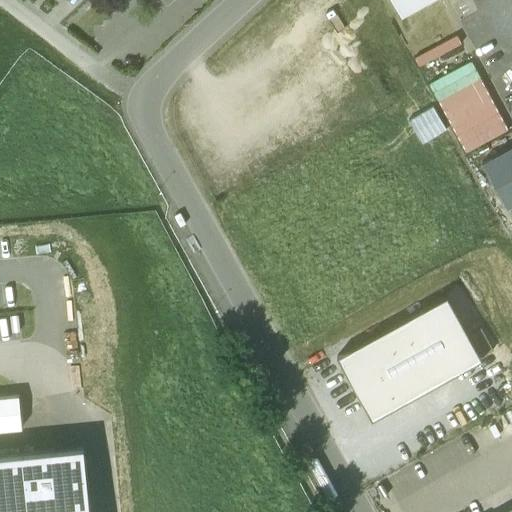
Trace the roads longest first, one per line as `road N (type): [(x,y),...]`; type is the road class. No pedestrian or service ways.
road 1 (unclassified): [(147,98),(148,124),(171,170),(359,511)]
road 2 (residential): [(0,0),(114,85),(147,98)]
road 3 (unclassified): [(242,0),(176,59),(147,98)]
